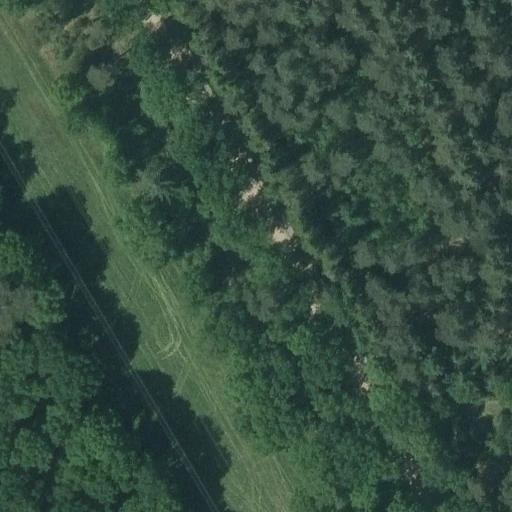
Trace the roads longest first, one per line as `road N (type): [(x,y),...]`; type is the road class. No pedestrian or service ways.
road 1 (track): [(363,392),(141,0)]
road 2 (track): [(363,392),(424,369),(511,353)]
road 3 (track): [(433,511),(363,392)]
